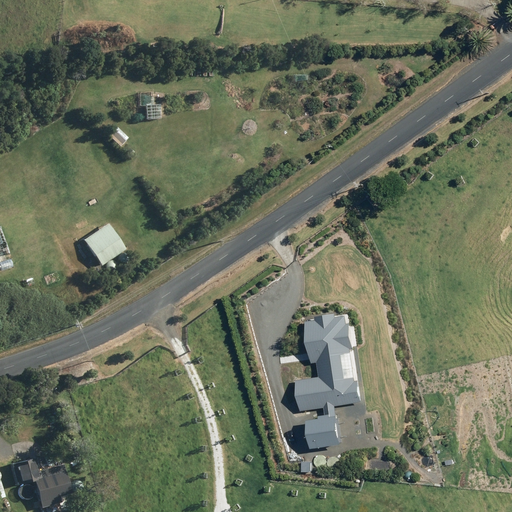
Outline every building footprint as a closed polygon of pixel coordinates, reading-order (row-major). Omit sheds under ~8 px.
[(119,66),(118,80),(136,81),(137,67),(119,66)] [(159,105),(145,105),(145,119),(158,119),(159,105)] [(125,142),(114,130),(107,136),(119,148),(125,142)] [(94,211),(79,223),(84,230),(100,219),(94,211)] [(106,225),(82,242),(101,269),(125,252),(106,225)] [(308,317),(308,324),(314,364),(319,363),(321,377),(299,380),(303,411),(327,407),(328,415),(312,417),(316,450),(346,446),(342,414),(338,415),(337,406),(364,402),(361,375),(349,376),(347,356),(357,355),(352,311),(308,317)] [(23,464),(15,466),(19,485),(33,481),(40,508),(60,503),(59,498),(70,495),(61,457),(37,463),(36,457),(22,461),(23,464)]
